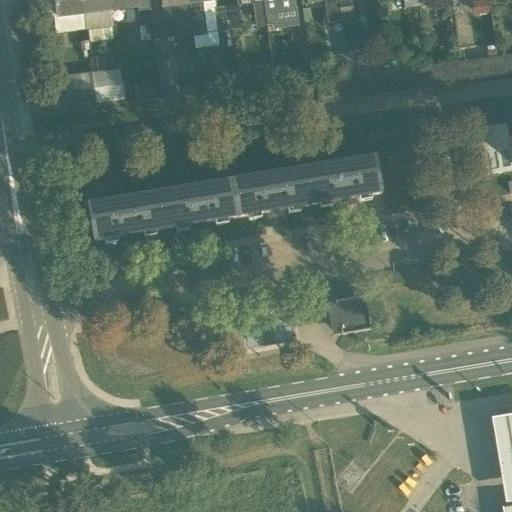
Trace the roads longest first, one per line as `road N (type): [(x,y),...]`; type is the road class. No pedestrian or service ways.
road 1 (residential): [(51,316),(511,237)]
road 2 (primary): [(193,418),(511,363)]
road 3 (tertiary): [(22,238),(0,90)]
road 4 (primary): [(193,418),(106,422),(67,444)]
road 5 (primary): [(67,444),(119,446),(193,418)]
road 6 (tertiary): [(67,444),(67,394),(51,316)]
road 7 (tertiary): [(30,322),(44,401),(67,444)]
